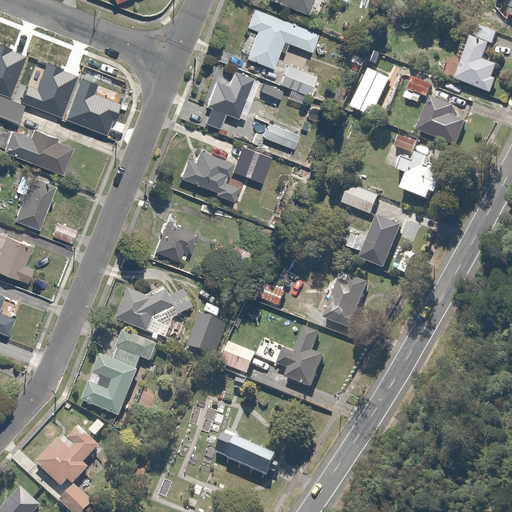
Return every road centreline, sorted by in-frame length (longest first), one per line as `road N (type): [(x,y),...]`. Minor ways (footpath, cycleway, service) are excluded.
road 1 (residential): [(174,62),(48,375),(0,434)]
road 2 (tertiary): [(511,167),(392,382),(306,511)]
road 3 (residential): [(12,0),(174,62)]
